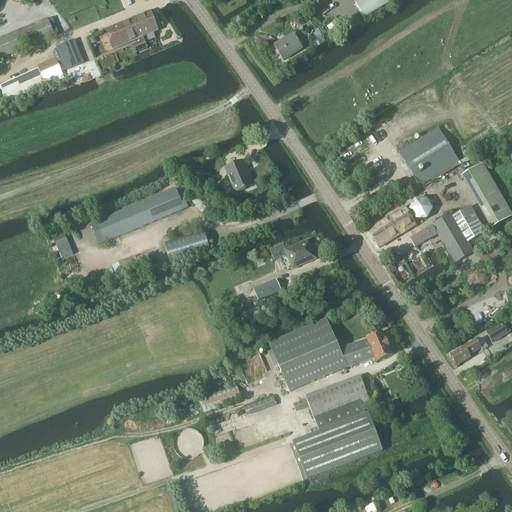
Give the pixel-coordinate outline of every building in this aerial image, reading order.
[(390,0),(359,0),(355,3),(365,18),(392,2),(390,0)] [(149,13),(132,20),(140,38),(138,39),(139,39),(140,43),(133,45),(136,53),(147,49),(142,38),(157,31),(149,13)] [(48,20),(0,40),(0,58),(32,46),(55,36),(48,20)] [(140,38),(132,20),(106,30),(113,49),(139,39),(138,39),(140,38)] [(294,34),(275,46),(284,61),(303,49),(294,34)] [(57,48),(61,56),(63,61),(67,69),(76,66),(83,63),(74,41),(57,48)] [(38,67),(39,70),(38,70),(43,80),(43,81),(62,73),(60,67),(56,59),(38,67)] [(38,70),(5,85),(0,87),(5,98),(43,81),(43,80),(38,70)] [(439,129),(410,146),(399,153),(419,187),(460,163),(439,129)] [(242,162),(226,169),(236,194),(246,190),(246,189),(252,186),(242,162)] [(511,215),(482,164),(461,177),(491,229),(511,216),(511,215)] [(176,188),(96,222),(104,242),(184,209),(176,188)] [(428,200),(416,200),(411,210),(417,220),(428,220),(433,210),(428,200)] [(471,207),(453,218),(468,243),(486,233),(471,207)] [(405,208),(387,219),(399,236),(416,226),(405,208)] [(451,215),(437,222),(433,225),(436,231),(456,264),(474,254),(468,243),(453,218),(451,215)] [(369,230),(380,248),(399,236),(387,219),(369,230)] [(433,225),(411,237),(417,247),(438,234),(433,225)] [(203,231),(164,243),(171,264),(210,252),(203,231)] [(284,245),(270,251),(275,261),(288,255),(294,269),(316,259),(309,242),(287,251),(284,245)] [(328,323),(271,347),(290,393),(346,369),(347,368),(346,367),(340,351),(328,323)] [(504,325),(487,334),(493,344),(510,335),(504,325)] [(393,356),(383,333),(368,340),(368,341),(376,359),(378,362),(393,356)] [(467,346),(451,355),(458,367),(483,352),(483,351),(488,348),(483,339),(478,342),(477,340),(476,341),(475,339),(474,340),(466,344),(467,346)] [(368,341),(340,351),(346,367),(347,368),(376,359),(368,341)] [(360,378),(308,398),(320,431),(365,414),(362,406),(370,403),(360,378)] [(200,400),(204,412),(241,399),(236,387),(200,400)] [(369,415),(294,444),(308,481),(383,453),(369,415)] [(200,448),(201,445),(200,441),(199,438),(197,435),(194,433),(191,432),(187,431),(184,432),(180,433),(178,436),(176,439),(175,442),(175,446),(176,449),(177,452),(180,455),(183,456),(187,457),(190,457),(193,456),(196,454),(199,451),(200,448)]
